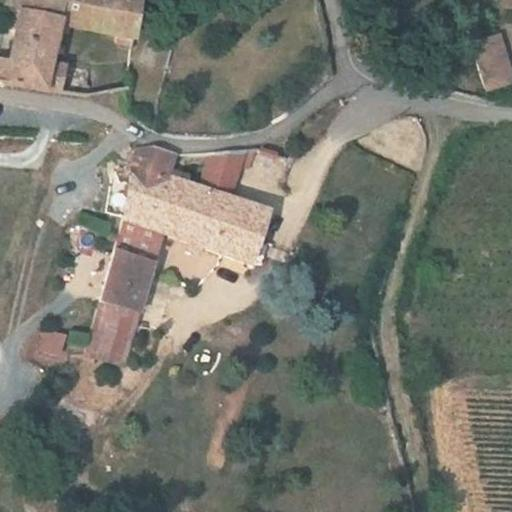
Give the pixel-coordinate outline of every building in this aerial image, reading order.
[(57,0),(57,6),(31,0),(29,0),(22,35),(64,43),(64,41),(77,44),(94,45),(96,46),(101,15),(96,14),(99,0),(57,0)] [(511,0),(490,0),(487,14),(511,19),(511,0)] [(140,24),(101,15),(96,46),(135,53),(140,24)] [(64,43),(22,35),(13,83),(0,80),(0,103),(72,114),(74,83),(57,80),(64,43)] [(457,55),(464,102),(495,98),(488,51),(457,55)] [(225,220),(203,211),(177,200),(183,181),(152,168),(140,177),(128,241),(99,341),(118,346),(122,330),(129,332),(144,277),(154,249),(246,291),(268,238),(225,220)] [(225,220),(239,180),(233,179),(212,181),(203,211),(225,220)] [(99,341),(90,374),(115,381),(129,332),(122,330),(118,346),(99,341)] [(67,354),(51,350),(46,372),(62,376),(67,354)] [(346,411),(322,410),(320,479),(345,480),(346,411)] [(150,423),(138,414),(131,425),(143,433),(150,423)]
